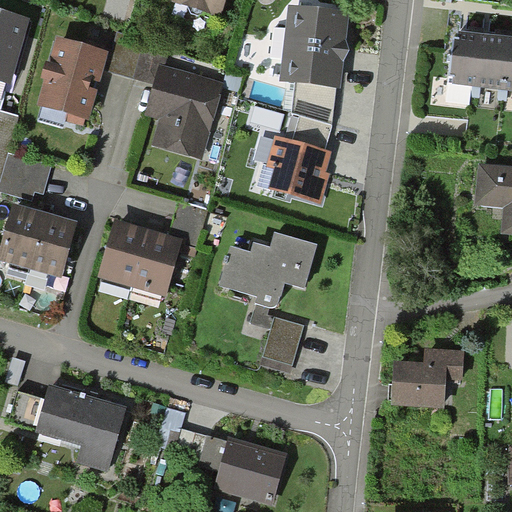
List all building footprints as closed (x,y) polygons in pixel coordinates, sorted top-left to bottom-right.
[(174,0),(173,6),(223,19),(228,0),(174,0)] [(288,14),(282,88),(341,93),(348,19),(288,14)] [(0,18),(0,87),(14,91),(31,26),(0,18)] [(456,40),(451,92),(511,96),(511,45),(492,43),(471,41),(456,40)] [(55,45),(39,114),(91,125),(107,57),(55,45)] [(159,123),(145,176),(195,190),(223,85),(161,68),(147,119),(159,123)] [(275,172),(269,197),(320,210),(334,158),(275,143),(268,171),(275,172)] [(2,190),(48,198),(55,162),(9,154),(2,190)] [(507,205),(504,231),(511,231),(511,170),(483,167),(480,202),(507,205)] [(179,227),(205,232),(210,208),(184,203),(179,227)] [(16,212),(4,260),(63,275),(75,227),(60,223),(33,217),(16,212)] [(116,227),(103,279),(166,295),(179,243),(163,239),(130,231),(116,227)] [(317,249),(277,237),(270,260),(232,249),(219,293),(259,305),(252,327),(272,332),(264,360),(295,369),(307,326),(275,317),(284,288),(304,293),(317,249)] [(395,371),(394,414),(445,415),(445,386),(463,386),(464,356),(424,355),(424,371),(395,371)] [(38,431),(36,438),(80,449),(76,465),(109,474),(126,414),(49,394),(47,402),(19,395),(12,424),(38,431)] [(219,473),(214,493),(274,508),(287,460),(175,432),(168,460),(219,473)]
